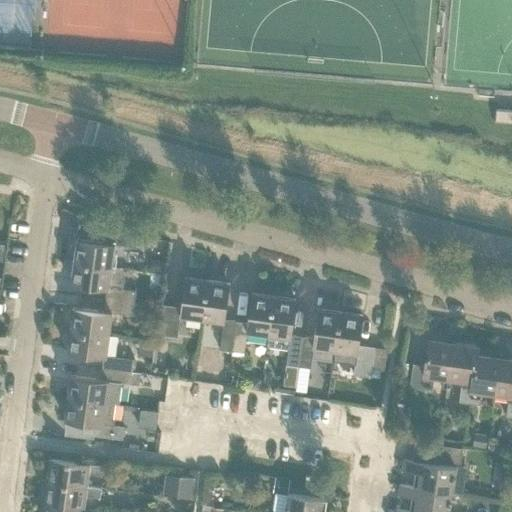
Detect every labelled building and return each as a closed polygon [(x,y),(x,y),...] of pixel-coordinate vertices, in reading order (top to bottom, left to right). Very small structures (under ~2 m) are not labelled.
[(511,110),(496,109),(495,121),(511,122),(511,110)] [(111,266),(114,244),(136,247),(138,232),(109,222),(106,242),(76,238),(73,261),(111,266)] [(151,259),(150,271),(162,272),(163,260),(151,259)] [(122,267),(111,266),(73,261),(70,283),(106,288),(105,299),(134,303),(136,291),(122,289),(124,273),(122,267)] [(202,318),(207,280),(185,277),(180,307),(164,304),(159,334),(177,336),(180,315),(202,318)] [(232,350),(236,321),(224,319),(229,283),(207,280),(202,318),(223,321),(219,349),(218,357),(231,359),(232,350)] [(268,334),(274,296),(251,292),(247,322),(236,321),(232,350),(243,352),(247,331),(268,334)] [(297,370),(302,336),(291,335),(296,299),(274,296),(268,334),(289,337),(285,369),(297,370)] [(133,315),(134,303),(105,299),(103,311),(73,306),(70,329),(108,334),(111,312),(133,315)] [(335,349),(340,311),(318,308),(314,338),(302,336),(297,370),(309,372),(312,357),(333,360),(335,349)] [(340,311),(335,349),(356,352),(353,374),(370,376),(371,372),(371,369),(381,370),(384,371),(387,348),(358,344),(362,314),(340,311)] [(106,355),(108,334),(70,329),(67,351),(103,356),(102,367),(131,371),(131,370),(133,359),(106,355)] [(448,378),(453,342),(429,338),(425,365),(413,363),(410,386),(432,389),(434,376),(448,378)] [(476,354),(477,346),(453,342),(448,378),(462,380),(459,401),(469,402),(471,389),(476,354)] [(501,357),(476,354),(471,389),(469,402),(479,404),(481,390),(495,392),(501,357)] [(511,416),(511,358),(501,357),(495,392),(509,394),(505,416),(511,416)] [(140,372),(131,370),(131,371),(102,367),(100,379),(70,375),(67,397),(113,403),(117,404),(120,382),(130,384),(130,383),(139,384),(140,372)] [(371,372),(370,376),(380,378),(381,370),(371,369),(371,372)] [(110,425),(113,403),(67,397),(64,419),(94,423),(93,435),(122,439),(124,427),(110,425)] [(394,406),(392,422),(408,424),(410,408),(394,406)] [(140,427),(138,439),(154,441),(155,429),(140,427)] [(475,432),(472,446),(485,448),(487,434),(475,432)] [(441,445),(439,460),(449,461),(452,447),(441,445)] [(85,486),(85,485),(87,473),(103,475),(104,465),(51,458),(48,480),(85,486)] [(416,487),(451,492),(455,466),(403,459),(401,469),(419,472),(416,486),(416,487)] [(192,497),(195,477),(164,474),(162,494),(192,497)] [(314,487),(315,476),(305,475),(304,485),(314,487)] [(273,491),(287,493),(288,493),(289,479),(275,477),(273,491)] [(101,487),(85,485),(85,486),(48,480),(45,502),(82,507),(84,495),(100,497),(101,487)] [(416,487),(416,486),(399,484),(397,494),(415,497),(413,511),(415,511),(448,511),(451,492),(416,487)] [(320,511),(323,498),(288,493),(287,493),(284,511),(320,511)] [(81,511),(82,507),(45,502),(43,511),(81,511)]
